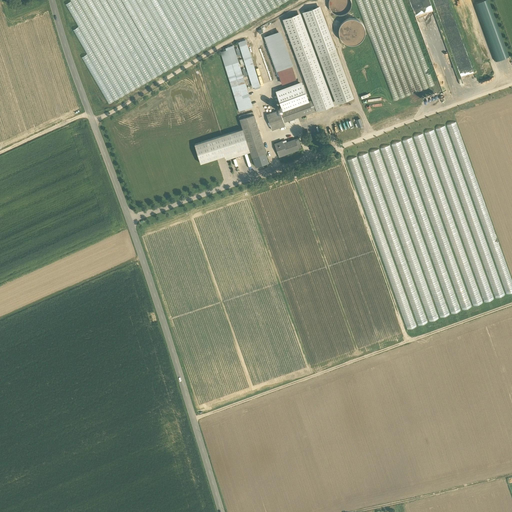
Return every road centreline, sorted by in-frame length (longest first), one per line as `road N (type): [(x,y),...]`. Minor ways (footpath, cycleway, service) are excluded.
road 1 (tertiary): [(55,0),(221,511)]
road 2 (track): [(194,422),(511,307)]
road 3 (track): [(308,0),(94,121)]
road 4 (track): [(340,150),(407,344)]
road 5 (track): [(511,88),(340,150)]
road 6 (track): [(0,322),(142,257)]
road 7 (track): [(511,479),(372,511)]
